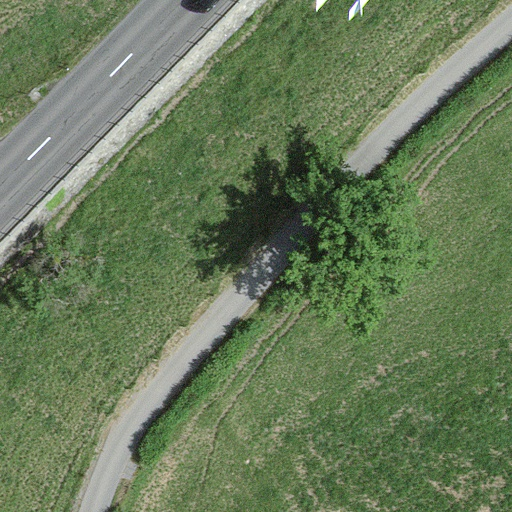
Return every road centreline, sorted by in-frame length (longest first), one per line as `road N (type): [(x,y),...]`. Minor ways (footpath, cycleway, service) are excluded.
road 1 (residential): [(511,18),(380,142),(130,422),(93,511)]
road 2 (primary): [(0,185),(183,0)]
